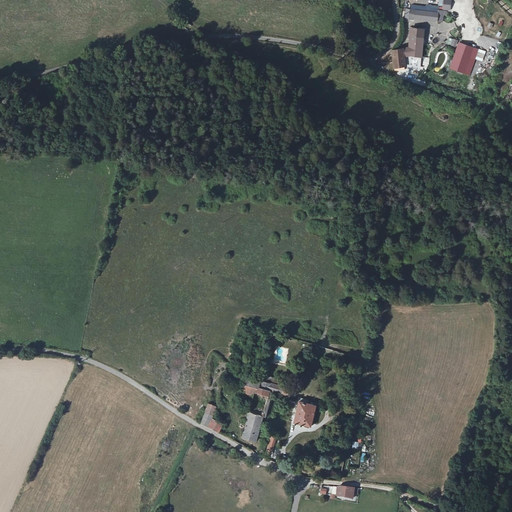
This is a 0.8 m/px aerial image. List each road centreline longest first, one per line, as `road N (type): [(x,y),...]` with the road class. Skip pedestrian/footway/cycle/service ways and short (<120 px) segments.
road 1 (unclassified): [(0,87),(126,50),(222,35),(371,58),(396,33),(395,0)]
road 2 (unclassified): [(294,511),(299,482),(290,475),(103,366),(63,353),(0,349)]
road 3 (track): [(299,482),(386,489),(448,511)]
